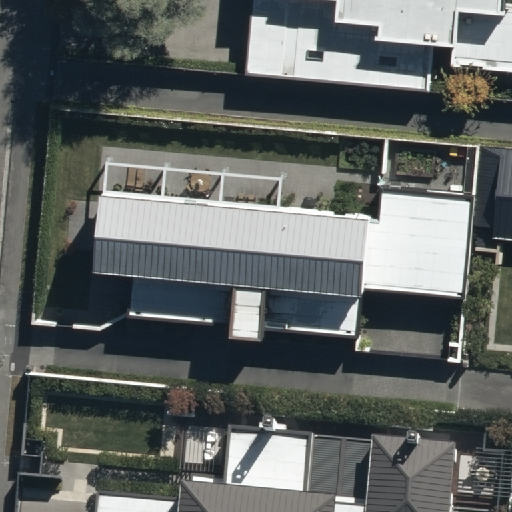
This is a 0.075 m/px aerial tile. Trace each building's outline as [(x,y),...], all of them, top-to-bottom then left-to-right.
[(508,0),(257,0),(251,75),(434,91),(438,43),(458,45),(456,67),(511,71),(511,8),(508,8),(508,0)] [(511,148),(484,145),(479,196),(475,236),(511,239),(511,148)] [(139,273),(135,317),(361,336),(364,292),(469,301),(475,236),(479,196),(384,187),(381,215),(107,191),(100,270),(139,273)] [(458,511),(464,456),(234,435),(230,483),(196,481),(195,494),(188,493),(187,505),(185,511),(458,511)] [(185,511),(187,505),(103,497),(101,511),(185,511)]
